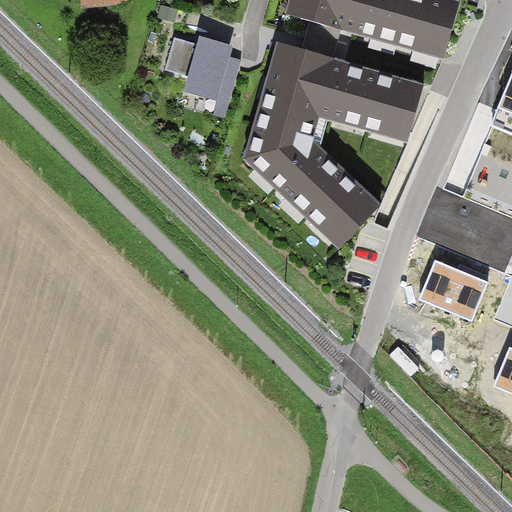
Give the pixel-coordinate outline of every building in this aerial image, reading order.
[(445,59),(461,1),(456,0),(290,0),(287,14),(445,59)] [(230,48),(204,41),(202,46),(176,39),(167,70),(193,77),(189,90),(220,99),(215,116),(227,119),(243,61),(227,56),(230,48)] [(320,118),(408,143),(425,85),(280,44),(246,161),(341,248),(381,205),(314,141),(320,118)] [(511,78),(493,125),(511,133),(511,78)] [(489,283),(436,261),(420,298),(473,320),(489,283)] [(511,347),(495,384),(511,391),(511,347)]
